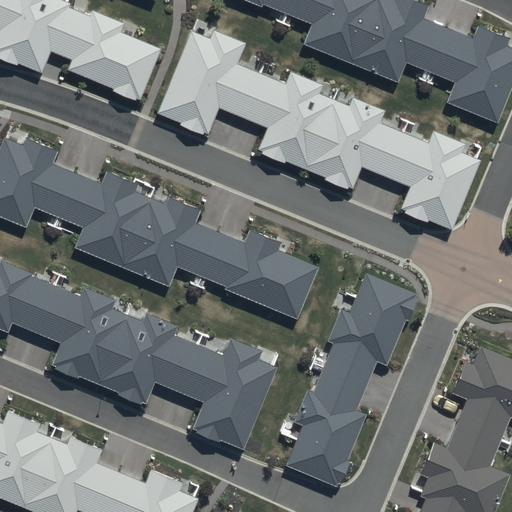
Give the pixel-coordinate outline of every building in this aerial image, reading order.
[(113,91),(136,101),(137,98),(140,100),(162,48),(120,31),(123,24),(91,10),(89,15),(70,7),(71,4),(60,0),(0,0),(0,59),(16,66),(17,64),(42,74),(52,51),(73,60),(69,69),(114,88),(113,91)] [(243,0),(262,7),(263,4),(312,24),(304,45),(399,83),(407,63),(454,82),(446,103),(499,124),(511,91),(511,48),(506,46),(509,39),(477,26),(472,38),(422,18),(428,4),(417,0),(243,0)] [(208,134),(219,108),(266,128),(257,150),(262,152),(261,154),(283,164),(284,162),(325,179),(324,181),(347,191),(348,188),(352,190),(361,169),(409,189),(401,210),(405,211),(405,213),(428,223),(429,220),(451,230),(480,160),(461,153),(465,143),(434,130),(429,143),(380,123),(385,111),(352,98),(349,106),(319,93),(322,86),(290,73),(286,84),(237,64),(246,43),(214,30),(210,39),(191,32),(157,113),(179,123),(178,125),(203,136),(205,133),(208,134)] [(224,290),(298,320),(319,267),(278,250),(281,242),(251,230),(246,242),(197,223),(202,210),(169,197),(166,205),(134,193),(138,183),(108,171),(103,183),(54,163),(58,151),(26,138),(23,146),(4,138),(0,148),(0,216),(27,227),(35,207),(83,227),(74,249),(169,287),(177,266),(226,286),(224,290)] [(221,440),(244,450),(277,368),(258,360),(262,351),(231,338),(224,355),(174,335),(178,325),(148,313),(144,321),(113,308),(116,300),(85,288),(81,296),(32,276),(32,273),(1,261),(0,263),(0,330),(9,334),(13,324),(62,344),(53,366),(57,367),(56,370),(79,379),(80,376),(121,393),(119,396),(141,405),(142,402),(146,404),(155,382),(204,402),(193,429),(198,431),(197,434),(219,443),(221,440)] [(286,466),(337,487),(339,483),(341,484),(350,463),(348,462),(367,415),(357,410),(377,362),(387,366),(406,319),(409,320),(418,298),(415,297),(416,295),(366,274),(350,313),(341,310),(327,342),(333,344),(313,393),(308,391),(295,422),(303,426),(286,466)] [(495,511),(511,474),(491,466),(510,419),(511,419),(511,358),(481,346),(473,364),(467,361),(454,393),(469,399),(449,449),(434,443),(422,473),(428,476),(421,495),(427,498),(421,511),(495,511)] [(0,498),(33,511),(76,511),(78,509),(86,511),(192,511),(197,500),(178,492),(182,483),(150,470),(146,480),(97,460),(102,451),(69,437),(65,445),(36,433),(39,425),(7,412),(4,420),(0,418),(0,498)]
